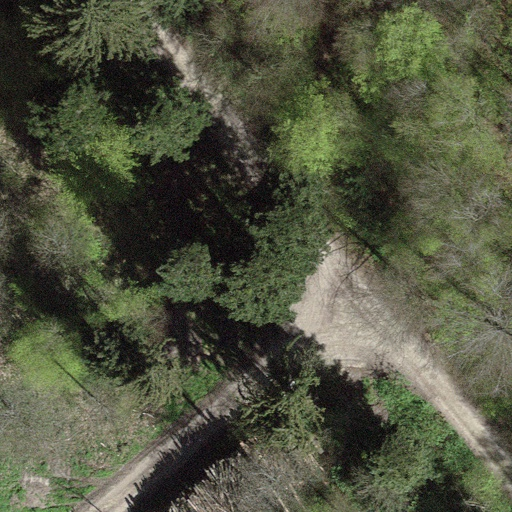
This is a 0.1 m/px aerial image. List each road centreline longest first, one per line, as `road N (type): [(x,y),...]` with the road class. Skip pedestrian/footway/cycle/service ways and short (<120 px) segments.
road 1 (track): [(349,285),(132,0)]
road 2 (track): [(104,511),(349,285)]
road 3 (track): [(511,481),(349,285)]
